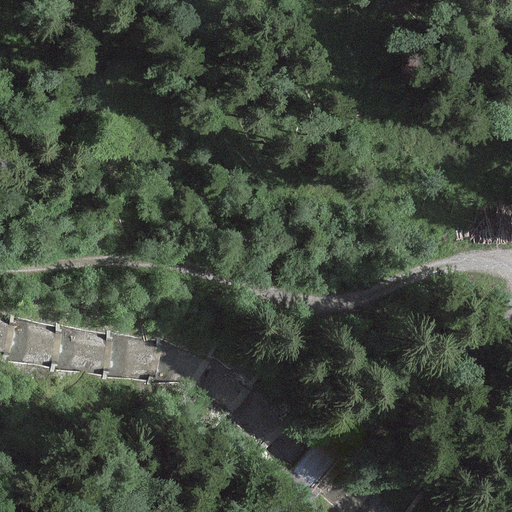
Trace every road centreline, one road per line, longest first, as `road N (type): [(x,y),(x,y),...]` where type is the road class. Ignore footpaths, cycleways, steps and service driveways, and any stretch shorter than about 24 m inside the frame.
road 1 (track): [(511,258),(468,256),(347,302),(296,299),(167,264),(92,260),(0,269)]
road 2 (track): [(311,511),(304,486),(331,454),(511,304)]
